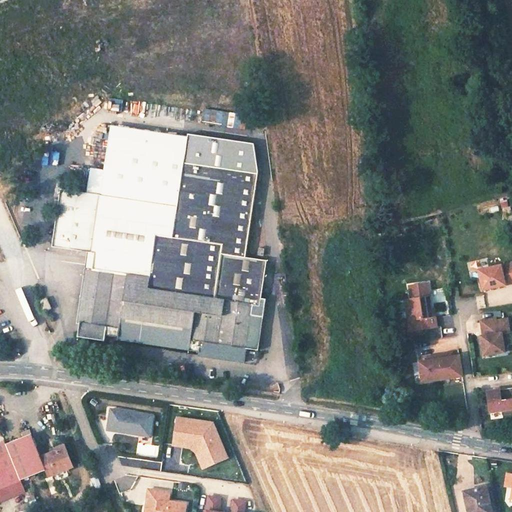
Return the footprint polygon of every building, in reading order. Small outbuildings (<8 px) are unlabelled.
[(107,109),(123,110),(124,99),(109,97),(107,109)] [(204,126),(247,126),(247,111),(204,111),(204,126)] [(189,143),(191,133),(114,122),(113,131),(189,143)] [(264,295),(269,257),(248,254),(261,170),(187,159),(189,143),(113,131),(107,165),(104,190),(90,188),(64,184),(55,242),(90,248),(97,249),(90,295),(83,294),(79,319),(82,320),(80,333),(107,337),(108,331),(120,333),(120,336),(202,348),(203,338),(261,347),(269,296),(264,295)] [(104,190),(107,165),(94,163),(90,188),(104,190)] [(90,295),(97,249),(90,248),(83,294),(90,295)] [(511,269),(511,263),(477,270),(481,290),(511,283),(511,269)] [(431,309),(427,283),(408,286),(410,299),(413,317),(407,318),(409,331),(436,327),(435,316),(432,317),(431,309)] [(410,299),(404,300),(407,318),(413,317),(410,299)] [(52,309),(49,300),(39,304),(42,313),(52,309)] [(495,320),(480,322),(482,337),(481,337),(484,356),(504,353),(501,334),(509,333),(507,321),(495,323),(495,320)] [(426,361),(419,362),(422,382),(462,376),(459,356),(452,357),(447,358),(446,354),(430,356),(430,361),(426,361)] [(511,388),(486,392),(489,413),(501,411),(502,416),(511,414),(511,388)] [(139,413),(111,409),(108,427),(116,428),(115,431),(151,436),(152,428),(151,428),(152,417),(139,414),(139,413)] [(228,458),(213,423),(178,418),(175,439),(200,442),(209,465),(228,458)] [(20,478),(43,469),(46,475),(72,464),(63,442),(54,446),(56,450),(38,456),(34,446),(29,433),(6,442),(20,478)] [(209,465),(200,442),(175,439),(174,445),(191,448),(197,452),(203,468),(209,465)] [(5,440),(0,442),(0,485),(20,478),(6,442),(5,440)] [(491,511),(485,486),(463,492),(468,511),(491,511)] [(170,493),(149,490),(145,511),(185,511),(186,504),(168,501),(170,493)] [(240,511),(241,511),(242,511),(244,511),(246,502),(234,500),(232,511),(215,511),(216,509),(220,509),(221,499),(209,497),(206,511),(240,511)]
